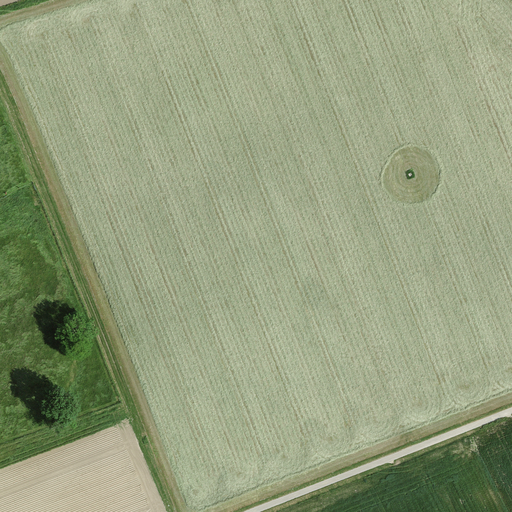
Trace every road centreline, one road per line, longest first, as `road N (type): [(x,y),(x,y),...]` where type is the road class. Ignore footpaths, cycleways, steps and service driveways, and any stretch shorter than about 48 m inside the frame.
road 1 (track): [(166,511),(0,94)]
road 2 (unclassified): [(254,511),(511,412)]
